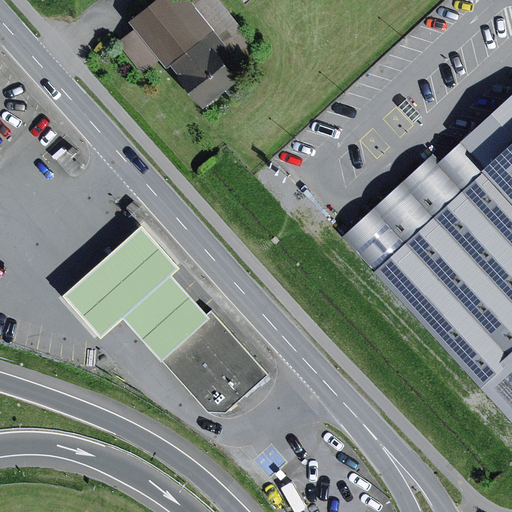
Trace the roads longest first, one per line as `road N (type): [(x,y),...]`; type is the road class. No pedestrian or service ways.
road 1 (primary): [(0,18),(358,419)]
road 2 (motorway): [(235,511),(143,438),(0,383)]
road 3 (motorway): [(0,444),(71,449),(126,468),(189,511)]
road 4 (unknown): [(240,433),(280,494),(301,507),(329,510),(362,491)]
road 5 (primary): [(446,511),(397,449),(358,419)]
